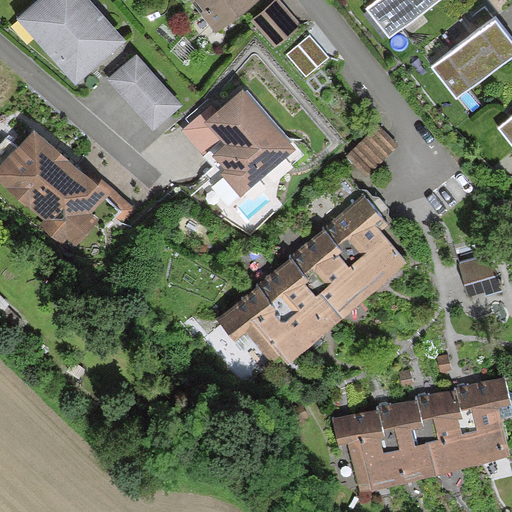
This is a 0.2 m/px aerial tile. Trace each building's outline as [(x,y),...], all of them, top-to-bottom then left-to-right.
[(122,38),(86,0),(43,0),(23,19),(78,78),(122,38)] [(199,0),(221,26),(252,0),(199,0)] [(280,0),(259,18),(278,41),(300,24),(280,0)] [(373,0),(366,7),(389,35),(430,0),(373,0)] [(511,54),(511,29),(499,12),(432,63),(457,96),(511,54)] [(135,57),(105,82),(151,135),(181,110),(135,57)] [(208,109),(180,133),(236,199),(289,153),(237,92),(212,114),(208,109)] [(511,115),(502,124),(511,136),(511,115)] [(97,185),(32,128),(0,164),(0,180),(46,220),(43,224),(64,242),(68,237),(77,244),(99,219),(109,227),(117,217),(122,222),(135,207),(102,179),(97,185)] [(384,219),(368,199),(223,320),(240,341),(251,332),(273,359),(278,355),(282,353),(288,360),(328,327),(346,312),(380,284),(406,262),(375,226),(384,219)] [(472,292),(501,282),(490,253),(461,263),(472,292)] [(511,411),(511,398),(507,381),(464,392),(425,402),(386,412),(351,420),(332,425),(339,453),(350,450),(358,483),(508,445),(501,414),(511,411)]
